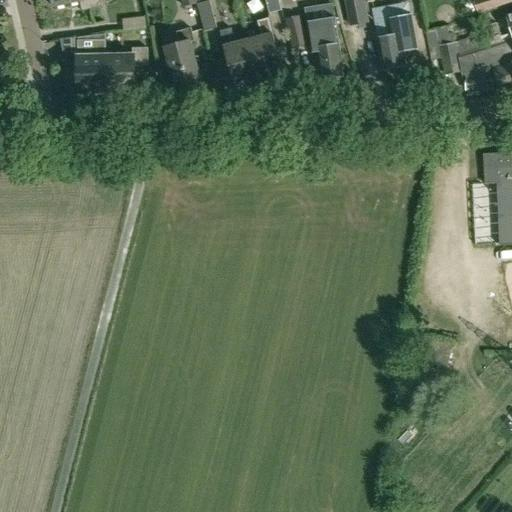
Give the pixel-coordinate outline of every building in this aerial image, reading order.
[(51,0),(54,7),(79,1),(82,12),(102,7),(100,0),(51,0)] [(267,0),(271,14),(284,11),(281,0),(267,0)] [(366,0),(346,0),(351,27),(371,23),(366,0)] [(511,0),(475,0),(474,0),(478,14),(493,9),(511,3),(511,0)] [(212,1),(199,4),(206,32),(219,28),(212,1)] [(392,7),(373,11),(379,40),(377,41),(382,71),(409,66),(407,51),(420,48),(414,15),(395,19),(392,7)] [(294,50),(310,46),(302,15),(286,19),(294,50)] [(499,27),(487,31),(491,46),(502,43),(511,39),(511,15),(506,17),(511,34),(502,37),(499,27)] [(124,20),(125,33),(150,29),(148,18),(124,20)] [(264,36),(250,40),(261,79),(285,73),(271,19),(260,22),(264,36)] [(336,25),(308,29),(312,53),(319,52),(323,80),(345,77),(340,46),(339,45),(337,32),(336,25)] [(428,32),(426,33),(431,60),(433,60),(441,58),(442,62),(458,57),(481,50),(477,37),(457,43),(441,45),(439,38),(449,36),(448,28),(428,32)] [(167,48),(177,87),(203,80),(192,43),(196,42),(193,29),(179,32),(182,44),(167,48)] [(236,86),(261,79),(250,40),(237,43),(233,29),(222,32),(236,86)] [(61,39),(63,53),(76,52),(76,37),(61,39)] [(458,57),(442,62),(444,76),(462,73),(462,74),(465,78),(466,91),(489,89),(500,88),(500,91),(505,89),(511,87),(511,39),(502,43),(491,46),(481,50),(458,57)] [(79,62),(75,62),(75,75),(79,74),(79,93),(95,92),(95,93),(107,92),(106,56),(106,40),(93,40),(93,56),(78,57),(79,62)] [(133,55),(106,56),(107,92),(120,92),(120,96),(132,95),(132,91),(135,91),(135,67),(149,66),(148,48),(133,49),(133,55)] [(511,154),(484,156),(487,184),(499,183),(502,246),(511,245),(511,154)] [(407,356),(417,359),(448,368),(455,343),(424,334),(424,335),(413,332),(407,356)]
